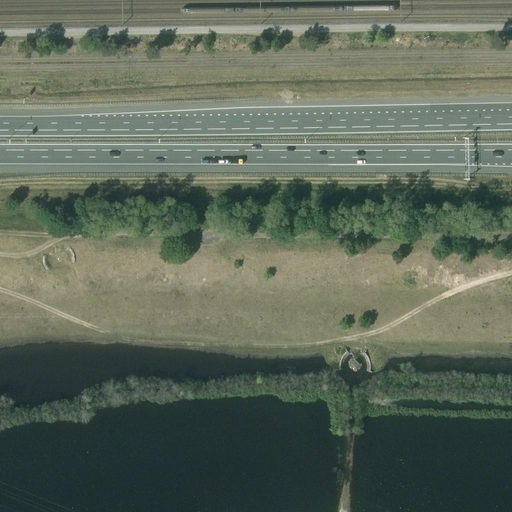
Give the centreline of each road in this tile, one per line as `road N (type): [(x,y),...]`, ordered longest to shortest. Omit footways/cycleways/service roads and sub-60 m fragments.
road 1 (track): [(511,275),(463,288),(355,339),(292,347),(172,347),(102,334),(0,292)]
road 2 (motorway): [(511,120),(0,127)]
road 3 (motorway): [(0,153),(511,153)]
road 4 (track): [(207,233),(62,237),(31,254),(0,254)]
